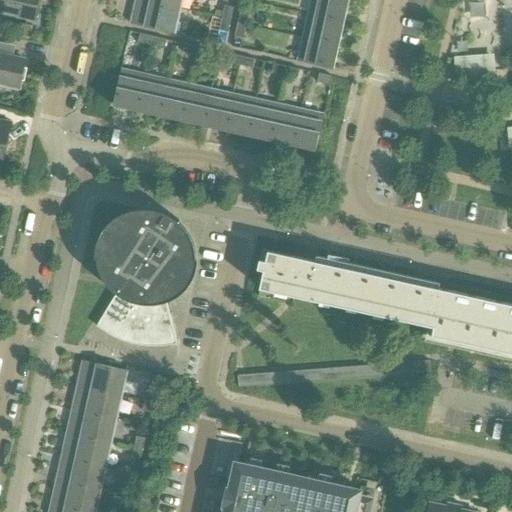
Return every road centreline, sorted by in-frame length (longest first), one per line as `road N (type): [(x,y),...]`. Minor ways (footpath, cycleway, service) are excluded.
road 1 (residential): [(511,247),(350,210),(398,0)]
road 2 (unclassified): [(212,402),(511,472)]
road 3 (residential): [(67,148),(45,188),(0,402)]
road 4 (unclassified): [(250,171),(206,382),(212,402)]
road 5 (residential): [(250,171),(165,151),(132,162),(67,148)]
road 6 (residential): [(67,148),(59,104),(82,0)]
